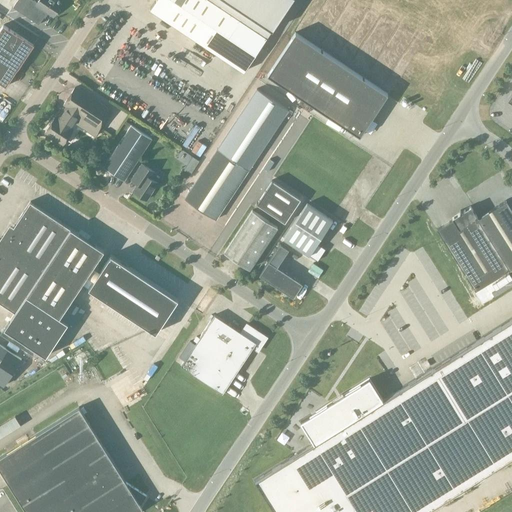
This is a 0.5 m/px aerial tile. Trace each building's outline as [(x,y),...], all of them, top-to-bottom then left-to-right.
[(33,0),(16,0),(12,7),(38,24),(46,12),(53,17),(61,4),(54,0),(38,0),(37,2),(33,0)] [(96,0),(90,0),(78,20),(83,23),(97,0),(96,0)] [(155,0),(150,9),(244,71),(291,0),(155,0)] [(339,0),(316,0),(267,75),(359,136),(416,51),(339,0)] [(51,23),(49,28),(57,32),(60,27),(51,23)] [(0,82),(5,86),(33,44),(3,25),(0,28),(0,82)] [(197,149),(232,95),(132,29),(96,82),(197,149)] [(270,39),(265,49),(270,51),(275,42),(270,39)] [(100,128),(111,111),(74,87),(63,104),(66,106),(57,120),(54,118),(44,132),(63,144),(72,130),(70,128),(80,115),(100,128)] [(256,89),(183,198),(215,219),(288,110),(256,89)] [(103,166),(123,180),(151,138),(131,124),(103,166)] [(138,183),(133,191),(146,199),(157,183),(150,178),(154,172),(141,164),(131,179),(138,183)] [(257,202),(256,203),(284,222),(300,199),(272,180),(271,181),(272,181),(257,203),(257,202)] [(475,290),(509,269),(511,266),(511,209),(506,200),(477,217),(470,206),(463,211),(460,210),(459,213),(451,218),(452,219),(437,229),(475,290)] [(3,328),(45,356),(67,323),(59,317),(87,275),(94,279),(99,271),(92,267),(103,250),(30,201),(0,245),(0,302),(14,312),(3,328)] [(307,203),(283,238),(317,261),(325,249),(316,243),(332,220),(307,203)] [(251,210),(224,251),(249,268),(277,227),(251,210)] [(293,297),(302,283),(276,266),(288,249),(280,243),(259,275),(293,297)] [(155,333),(178,299),(110,254),(99,271),(94,279),(88,289),(155,333)] [(214,315),(180,365),(222,393),(252,347),(257,351),(266,337),(246,324),(241,332),(214,315)] [(313,443),(254,480),(274,511),(422,511),(511,456),(511,318),(382,400),(369,378),(300,421),(313,443)] [(21,359),(0,344),(0,383),(3,386),(21,359)] [(79,407),(0,455),(0,470),(26,511),(135,511),(146,495),(126,482),(79,407)] [(15,415),(0,422),(0,434),(20,425),(15,415)]
